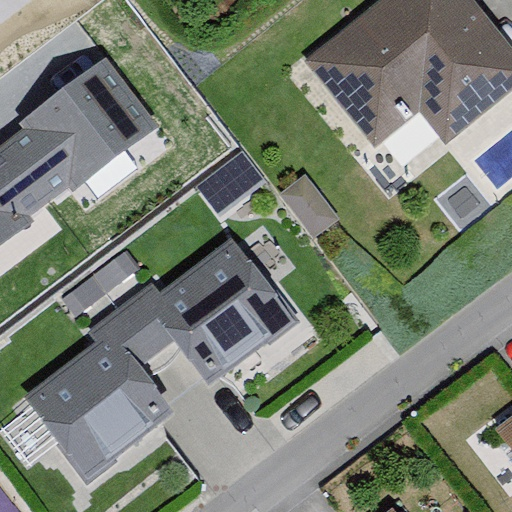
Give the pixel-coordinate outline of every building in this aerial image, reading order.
[(511,63),(459,0),(420,0),(324,78),(384,151),(429,113),(459,149),(511,105),(511,63)] [(73,187),(152,128),(104,66),(26,125),(32,132),(10,148),(48,198),(70,183),(73,187)] [(0,244),(28,224),(24,218),(48,198),(10,148),(0,155),(0,244)] [(131,324),(161,363),(185,345),(221,393),(299,334),(242,258),(165,315),(157,304),(131,324)] [(38,412),(93,487),(178,424),(142,376),(161,363),(131,324),(101,345),(110,358),(38,412)]
